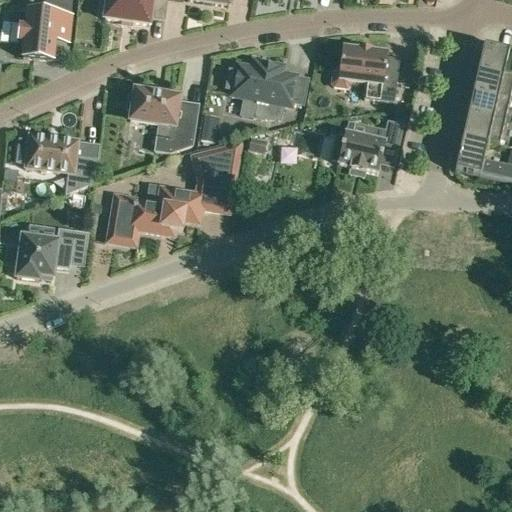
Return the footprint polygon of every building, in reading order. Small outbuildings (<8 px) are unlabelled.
[(52,64),(54,43),(67,45),(72,0),(45,0),(44,15),(28,13),(26,30),(19,29),(18,43),(24,44),(22,61),(52,64)] [(102,0),(101,15),(105,16),(104,22),(121,24),(132,26),(149,28),(150,22),(153,0),(155,0),(167,2),(167,0),(102,0)] [(186,0),(186,3),(228,10),(230,0),(186,0)] [(511,55),(483,49),(478,72),(511,80),(511,55)] [(364,102),(394,105),(399,62),(386,60),(386,56),(370,54),(370,53),(359,51),(359,53),(343,51),(340,72),(336,72),(333,74),(331,87),(333,90),(346,91),(349,89),(349,84),(366,86),(364,102)] [(255,104),(252,120),(263,122),(263,120),(279,123),(282,109),(291,111),(293,104),(302,106),(307,82),(297,80),(298,79),(283,76),(284,69),(252,63),(251,70),(236,67),(234,74),(230,73),(226,90),(231,91),(230,99),(255,104)] [(511,80),(478,72),(473,95),(509,103),(511,90),(511,80)] [(192,148),(196,125),(176,122),(179,100),(134,93),(133,99),(128,98),(126,113),(131,113),(129,124),(158,128),(154,154),(171,156),(172,151),(180,152),(192,148)] [(473,95),(468,117),(504,125),(509,103),(473,95)] [(468,117),(463,139),(499,147),(504,125),(468,117)] [(203,124),(200,143),(216,146),(218,126),(203,124)] [(371,142),(345,137),(344,140),(336,138),(330,162),(339,164),(338,168),(351,171),(350,172),(364,175),(364,174),(377,177),(383,151),(397,154),(403,128),(388,124),(385,133),(373,131),(371,142)] [(27,171),(68,177),(81,178),(80,191),(67,196),(66,196),(66,198),(94,186),(97,162),(84,161),(83,165),(75,164),(77,146),(78,146),(78,144),(29,138),(28,140),(29,140),(28,144),(19,143),(17,165),(26,166),(25,169),(25,172),(27,172),(27,171)] [(499,149),(499,147),(463,139),(455,174),(511,187),(511,186),(511,169),(483,163),(487,146),(499,149)] [(248,154),(264,157),(266,145),(251,142),(248,154)] [(175,233),(182,234),(183,225),(199,227),(202,212),(229,217),(241,146),(240,146),(191,159),(198,184),(197,185),(198,185),(196,196),(160,190),(157,207),(136,204),(136,202),(114,198),(106,245),(136,250),(138,234),(174,240),(175,233)] [(4,172),(3,183),(16,185),(17,173),(4,172)] [(7,249),(5,267),(18,269),(16,281),(38,284),(39,279),(52,280),(54,271),(69,273),(69,268),(70,261),(84,263),(86,253),(88,236),(74,234),(73,243),(56,241),(56,245),(52,244),(27,241),(22,240),(20,251),(7,249)]
